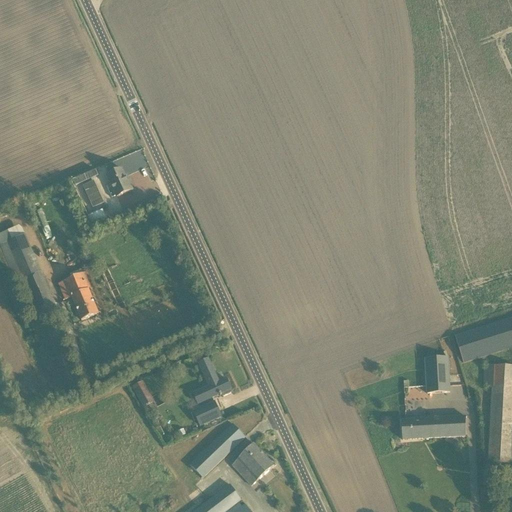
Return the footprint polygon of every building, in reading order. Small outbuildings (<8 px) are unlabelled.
[(129,181),(129,182),(127,182),(125,177),(121,170),(119,171),(118,169),(112,171),(113,174),(107,176),(117,198),(133,191),(129,181)] [(102,211),(88,217),(91,224),(101,220),(102,222),(107,220),(102,211)] [(21,237),(8,243),(38,313),(53,307),(44,284),(46,283),(41,272),(36,274),(21,237)] [(64,300),(72,298),(82,322),(99,315),(82,275),(64,282),(67,287),(60,290),(64,300)] [(511,348),(511,318),(454,336),(463,364),(511,348)] [(450,393),(448,358),(425,359),(427,395),(450,393)] [(195,394),(200,404),(231,390),(226,380),(219,383),(208,360),(199,364),(210,388),(195,394)] [(483,387),(492,387),(488,463),(511,464),(511,459),(511,366),(484,365),(483,387)] [(132,388),(136,396),(147,390),(143,382),(132,388)] [(215,402),(192,412),(199,428),(222,418),(215,402)] [(464,419),(401,422),(402,441),(465,437),(464,419)] [(233,425),(190,465),(203,479),(246,438),(233,425)] [(184,430),(176,433),(179,439),(186,435),(184,430)] [(232,466),(252,488),(274,467),(254,445),(232,466)] [(249,511),(230,486),(195,511),(249,511)]
